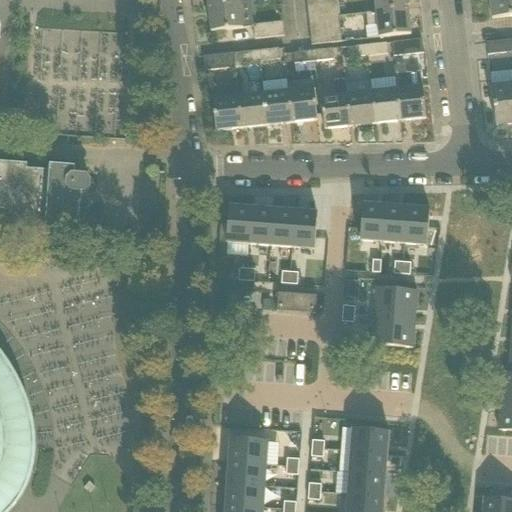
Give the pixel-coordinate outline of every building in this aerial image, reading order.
[(240,0),(207,0),(208,9),(242,5),(241,4),(240,0)] [(308,0),(309,8),(337,5),(336,0),(308,0)] [(408,10),(407,0),(374,0),(376,13),(376,14),(408,10)] [(511,0),(489,0),(492,20),(511,17),(511,0)] [(211,34),(245,30),(242,5),(208,9),(211,34)] [(311,21),(339,18),(337,5),(309,8),(311,21)] [(379,39),(411,36),(408,10),(376,14),(376,13),(367,15),(369,27),(377,26),(379,39)] [(340,31),(339,18),(311,21),(312,34),(340,31)] [(285,37),(283,23),(255,26),(255,28),(255,29),(253,29),(255,41),(285,37)] [(342,45),(340,31),(312,34),(313,48),(342,45)] [(423,55),(423,54),(422,41),(393,44),(394,58),(423,55)] [(488,56),(511,53),(511,42),(511,41),(487,44),(488,56)] [(387,45),(367,47),(368,58),(388,55),(387,45)] [(348,60),(368,58),(367,47),(347,49),(348,60)] [(259,52),(261,63),(280,61),(278,50),(259,52)] [(332,50),(314,52),(315,63),(334,61),(332,50)] [(261,63),(259,52),(234,55),(236,66),(261,63)] [(315,63),(314,52),(293,54),(294,65),(315,63)] [(204,58),(205,72),(236,69),(236,66),(234,55),(204,58)] [(401,123),(426,120),(423,88),(420,88),(407,90),(405,67),(394,68),(397,91),(398,91),(401,123)] [(334,82),(336,97),(321,99),(325,131),(351,128),(347,96),(348,96),(346,80),(334,82)] [(267,127),(292,125),(289,94),(288,81),(263,83),(264,97),(267,127)] [(511,85),(492,88),(496,128),(511,126),(511,85)] [(216,133),(242,130),(239,99),(240,99),(239,86),(212,89),(216,133)] [(292,125),(318,122),(314,91),(289,94),(292,125)] [(372,93),(375,126),(401,123),(398,91),(397,91),(372,93)] [(375,126),(372,93),(348,96),(347,96),(351,128),(375,126)] [(242,130),(267,127),(264,97),(240,99),(239,99),(242,130)] [(9,164),(0,163),(0,227),(22,229),(23,224),(45,226),(45,231),(59,232),(60,227),(65,227),(65,221),(78,223),(80,206),(81,204),(82,195),(90,189),(90,183),(86,178),(75,177),(75,168),(50,167),(50,172),(27,170),(27,165),(9,164)] [(364,206),(361,242),(384,244),(386,207),(364,206)] [(405,246),(408,209),(386,207),(384,244),(405,246)] [(230,208),(227,245),(250,246),(253,210),(230,208)] [(428,247),(430,211),(408,209),(405,246),(428,247)] [(271,248),(274,211),(253,210),(250,246),(271,248)] [(271,248),(293,250),(296,213),(274,211),(271,248)] [(318,215),(296,213),(293,250),(315,251),(318,215)] [(373,275),(381,276),(382,264),(374,263),(373,275)] [(404,265),(396,265),(395,277),(403,277),(404,265)] [(403,277),(411,278),(412,266),(404,265),(403,277)] [(239,284),(247,284),(248,272),(240,272),(239,284)] [(256,273),(248,272),(247,284),(255,285),(256,273)] [(291,276),(283,275),(282,287),(290,288),(291,276)] [(298,288),(299,276),(291,276),(290,288),(298,288)] [(374,322),(415,325),(418,297),(376,294),(374,322)] [(317,298),(278,295),(277,313),(316,316),(317,298)] [(343,320),(355,321),(355,313),(343,312),(343,320)] [(354,329),(355,321),(343,320),(342,328),(354,329)] [(372,351),(413,354),(415,325),(374,322),(372,351)] [(0,474),(18,487),(19,483),(20,480),(22,477),(23,473),(24,469),(24,466),(25,462),(26,459),(26,455),(26,451),(27,448),(27,444),(26,440),(26,437),(26,433),(25,429),(25,426),(24,422),(23,418),(22,415),(21,411),(20,408),(19,404),(17,401),(16,398),(0,370),(0,474)] [(511,377),(508,377),(502,377),(500,404),(511,405),(511,377)] [(511,405),(500,404),(497,433),(511,433),(511,405)] [(352,453),(388,456),(390,433),(353,431),(352,453)] [(230,464),(266,467),(267,444),(231,442),(230,464)] [(312,450),(324,451),(325,443),(313,442),(312,450)] [(324,451),(312,450),(312,458),(324,459),(324,451)] [(387,477),(388,456),(352,453),(350,475),(387,477)] [(288,460),(287,468),(299,469),(300,461),(288,460)] [(228,486),(264,488),(266,467),(230,464),(228,486)] [(287,468),(287,476),(299,477),(299,469),(287,468)] [(387,477),(350,475),(348,496),(385,499),(387,477)] [(89,483),(84,489),(88,492),(90,494),(95,488),(93,486),(89,483)] [(321,494),(322,486),(310,485),(309,493),(321,494)] [(262,510),(264,488),(228,486),(227,507),(262,510)] [(321,494),(309,493),(309,501),(321,502),(321,494)] [(383,511),(385,499),(348,496),(347,511),(383,511)] [(483,511),(511,511),(511,499),(485,498),(483,511)] [(292,511),(295,511),(296,504),(284,503),(284,511),(292,511)]
